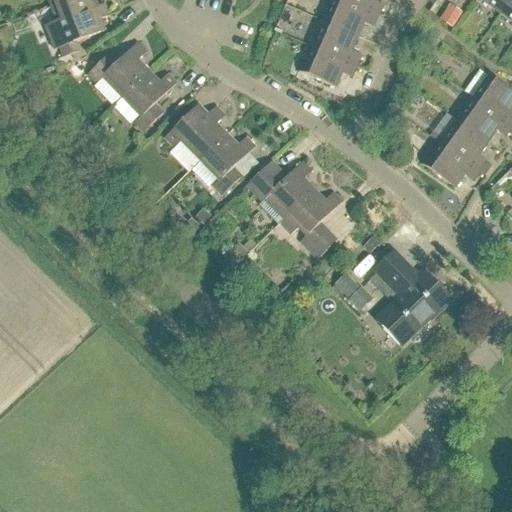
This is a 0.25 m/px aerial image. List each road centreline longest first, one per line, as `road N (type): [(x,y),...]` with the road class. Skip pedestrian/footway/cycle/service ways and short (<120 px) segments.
road 1 (tertiary): [(370,468),(0,110)]
road 2 (residential): [(350,146),(213,62),(152,0)]
road 3 (residential): [(511,299),(350,146)]
road 4 (unclassified): [(370,468),(511,330)]
road 5 (residential): [(350,146),(412,0)]
